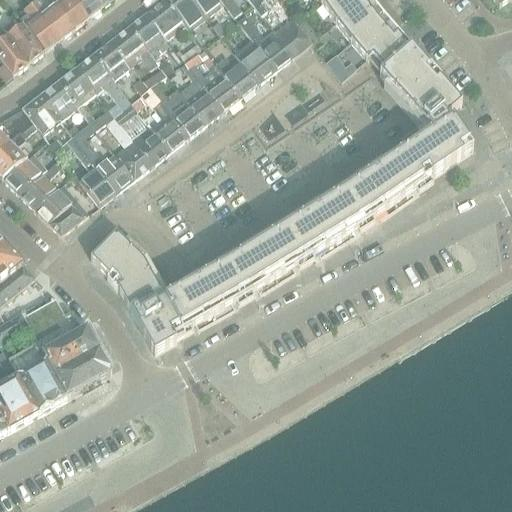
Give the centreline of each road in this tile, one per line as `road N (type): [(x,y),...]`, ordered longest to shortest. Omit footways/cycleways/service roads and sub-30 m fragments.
road 1 (residential): [(148,395),(511,207)]
road 2 (residential): [(125,213),(184,283),(396,146)]
road 3 (residential): [(125,213),(314,66)]
road 4 (residential): [(0,107),(141,0)]
road 5 (residential): [(0,482),(148,395)]
road 6 (residential): [(148,395),(105,317),(58,268)]
